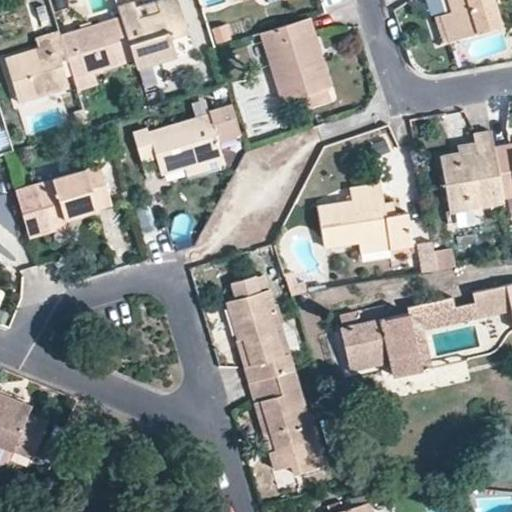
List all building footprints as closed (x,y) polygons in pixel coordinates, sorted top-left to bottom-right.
[(119,8),(122,18),(135,59),(137,66),(176,54),(172,39),(188,33),(177,0),(166,0),(158,3),(161,13),(138,20),(135,10),(134,4),(119,8)] [(443,0),(448,12),(454,11),(450,0),(443,0)] [(450,0),(454,11),(448,12),(443,13),(452,41),(502,25),(493,0),(450,0)] [(158,3),(135,10),(138,20),(161,13),(158,3)] [(447,42),(452,41),(443,13),(437,14),(447,42)] [(61,37),(68,61),(74,78),(94,72),(135,59),(122,18),(61,37)] [(331,87),(310,19),(260,34),(282,102),(303,95),(307,109),(332,101),(327,87),(331,87)] [(235,38),(231,26),(215,30),(219,42),(235,38)] [(61,62),(68,61),(61,37),(59,32),(44,38),(47,46),(6,59),(19,102),(68,86),(61,62)] [(98,86),(94,72),(74,78),(78,93),(98,86)] [(226,167),(218,139),(242,132),(232,102),(207,110),(208,115),(150,133),(148,129),(132,134),(142,162),(155,158),(165,187),(226,167)] [(451,212),(504,203),(503,197),(494,147),(492,133),(474,136),(476,151),(458,155),(442,158),(451,212)] [(458,155),(476,151),(474,141),(456,145),(458,155)] [(511,143),(494,147),(503,197),(511,195),(511,143)] [(16,193),(28,231),(66,219),(64,211),(75,208),(77,215),(112,205),(100,167),(16,193)] [(325,248),(359,241),(388,236),(390,250),(412,246),(407,213),(386,216),(381,184),(350,190),(352,202),(318,208),(325,248)] [(511,210),(511,195),(503,197),(504,203),(506,212),(511,210)] [(66,219),(77,215),(75,208),(64,211),(66,219)] [(69,229),(66,219),(28,231),(31,241),(69,229)] [(362,256),(390,250),(388,236),(359,241),(362,256)] [(433,239),(420,242),(426,273),(438,270),(433,239)] [(295,286),(291,273),(284,276),(291,298),(306,295),(302,284),(295,286)] [(250,383),(294,370),(289,354),(284,355),(271,312),(275,311),(265,278),(258,280),(257,277),(232,285),(236,300),(227,303),(238,337),(242,336),(250,363),(245,365),(250,383)] [(475,304),(478,320),(511,314),(509,304),(511,303),(511,286),(473,294),(475,304)] [(408,308),(409,313),(414,334),(419,333),(478,320),(475,304),(455,308),(453,297),(408,308)] [(414,334),(409,313),(358,324),(355,313),(341,316),(343,327),(340,328),(349,363),(387,354),(389,364),(392,378),(419,371),(411,335),(414,334)] [(419,333),(414,334),(411,335),(419,371),(422,370),(427,369),(419,333)] [(238,337),(245,365),(250,363),(242,336),(238,337)] [(351,372),(389,364),(387,354),(349,363),(351,372)] [(294,370),(250,383),(256,402),(262,400),(277,450),(270,452),(276,470),(291,466),(294,476),(324,467),(294,370)] [(0,445),(17,452),(37,461),(51,424),(33,416),(0,403),(0,394),(1,393),(0,392),(0,445)] [(36,408),(1,393),(0,394),(0,402),(33,416),(36,408)] [(256,402),(270,452),(277,450),(262,400),(256,402)] [(40,460),(52,465),(61,443),(49,439),(40,460)] [(0,464),(10,468),(17,452),(0,445),(0,464)]
